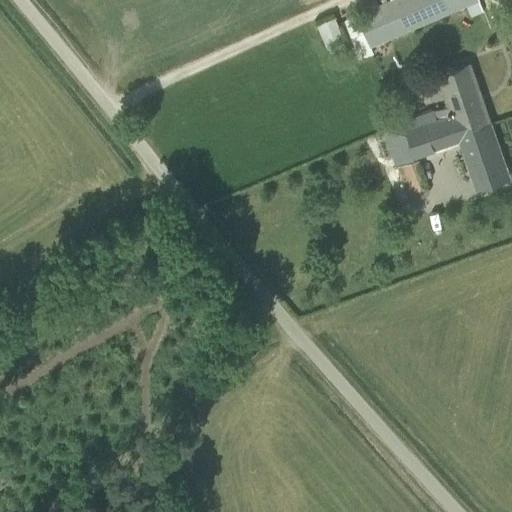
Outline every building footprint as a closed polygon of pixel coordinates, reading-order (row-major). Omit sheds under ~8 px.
[(478,0),(387,0),(355,14),(355,15),(365,38),(358,40),(363,51),(367,49),(479,1),(478,0)] [(365,38),(355,15),(342,20),(352,43),(359,59),(370,55),(367,49),(363,51),(358,40),(365,38)] [(322,41),(339,37),(334,17),(317,21),(322,41)] [(449,106),(433,111),(436,119),(454,113),(456,119),(467,115),(471,126),(488,120),(469,64),(426,79),(433,98),(445,94),(449,106)] [(400,122),(402,131),(388,135),(398,162),(396,162),(409,199),(428,193),(416,156),(411,158),(410,156),(459,140),(464,155),(466,154),(474,177),(504,167),(488,120),(471,126),(467,115),(456,119),(454,113),(436,119),(433,111),(400,122)]
